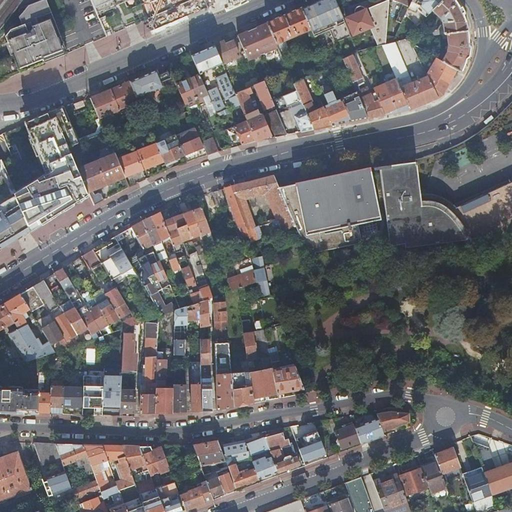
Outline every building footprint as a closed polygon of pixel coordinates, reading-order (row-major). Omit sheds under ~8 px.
[(38,0),(31,3),(21,9),(8,34),(12,47),(23,71),(42,64),(64,55),(70,52),(49,0),(38,0)] [(90,0),(97,17),(119,8),(136,0),(90,0)] [(139,0),(148,18),(191,0),(139,0)] [(343,20),(333,0),(325,0),(327,5),(303,15),(310,30),(315,42),(331,34),(346,28),(343,20)] [(378,47),(381,46),(385,45),(388,0),(369,9),(375,22),(371,24),(365,11),(365,10),(364,9),(363,8),(362,7),(360,7),(359,7),(358,7),(357,7),(355,8),(355,9),(354,10),(354,11),(354,12),(354,14),(354,15),(345,19),(352,36),(370,28),(378,47)] [(395,22),(400,24),(405,14),(411,0),(392,0),(402,4),(395,22)] [(411,0),(405,14),(416,18),(420,13),(424,19),(431,11),(441,0),(411,0)] [(441,35),(467,31),(466,29),(465,25),(464,22),(463,18),(462,14),(460,11),(458,7),(456,4),(454,1),(452,0),(441,0),(431,11),(441,20),(441,19),(443,21),(442,21),(442,26),(441,26),(438,30),(438,31),(432,31),(433,36),(441,35)] [(279,43),(310,30),(303,15),(301,9),(285,16),(266,24),(277,49),(280,56),(288,53),(286,49),(282,50),(279,43)] [(10,13),(0,16),(0,28),(5,22),(4,22),(10,13)] [(237,37),(247,61),(277,49),(266,24),(258,27),(259,30),(245,36),(244,33),(237,37)] [(253,29),(244,33),(245,36),(259,30),(258,27),(253,29)] [(458,70),(460,72),(461,69),(463,66),(464,62),(465,58),(466,54),(467,49),(467,45),(468,40),(467,35),(467,31),(441,35),(442,38),(444,38),(444,39),(446,38),(447,45),(446,52),(447,53),(441,61),(456,69),(458,70)] [(224,45),(222,43),(213,46),(221,64),(238,57),(232,42),(224,45)] [(409,110),(437,98),(427,77),(412,83),(394,42),(392,43),(385,45),(381,46),(396,79),(408,108),(409,110)] [(198,75),(221,64),(213,46),(190,56),(198,75)] [(375,117),(384,115),(374,93),(370,94),(353,54),(341,59),(356,93),(367,119),(375,117)] [(427,77),(437,98),(442,93),(452,76),(456,69),(441,61),(431,56),(429,59),(434,62),(426,75),(427,77)] [(361,63),(371,85),(377,82),(384,79),(375,58),(361,63)] [(345,85),(335,62),(325,66),(327,70),(335,89),(345,85)] [(158,76),(156,71),(149,74),(129,82),(136,99),(163,87),(161,83),(170,79),(167,72),(158,76)] [(235,97),(234,94),(225,74),(215,78),(225,101),(235,97)] [(211,116),(216,114),(198,76),(187,81),(196,100),(202,97),(211,116)] [(400,110),(400,111),(408,108),(396,79),(379,87),(373,90),(374,93),(384,115),(391,112),(392,113),(400,110)] [(315,105),(304,80),(302,81),(313,108),(316,107),(315,105)] [(184,105),(196,100),(187,81),(176,86),(184,105)] [(322,128),(331,126),(323,107),(321,102),(315,105),(316,107),(313,108),(302,81),(293,85),(301,105),(312,130),(322,128)] [(138,113),(141,112),(136,99),(129,82),(110,90),(90,99),(99,118),(99,119),(118,112),(118,111),(135,104),(136,106),(135,108),(138,113)] [(272,110),(275,109),(264,82),(257,85),(254,86),(264,109),(265,110),(271,107),(272,110)] [(347,91),(345,85),(335,89),(338,95),(345,92),(347,91)] [(247,95),(252,93),(250,88),(234,94),(235,97),(239,107),(243,114),(244,116),(247,115),(246,113),(253,110),(247,95)] [(224,110),(216,92),(208,95),(216,113),(224,110)] [(340,124),(349,122),(340,100),(335,102),(331,92),(323,95),(327,105),(323,107),(331,126),(340,124)] [(358,120),(367,119),(356,93),(347,97),(345,92),(338,95),(340,100),(349,122),(358,120)] [(312,130),(301,105),(290,109),(300,132),(312,130)] [(281,137),(286,136),(276,111),(264,115),(265,118),(267,122),(269,126),(275,138),(281,137)] [(100,126),(74,134),(62,112),(29,125),(52,176),(27,190),(28,192),(12,198),(27,228),(88,196),(78,170),(68,149),(104,132),(100,126)] [(263,140),(272,139),(261,115),(246,122),(255,142),(263,140)] [(251,143),(255,142),(246,122),(244,123),(233,127),(241,146),(242,145),(244,145),(248,144),(251,143)] [(202,148),(201,144),(195,130),(175,138),(183,156),(202,148)] [(164,164),(183,156),(175,138),(174,135),(155,144),(155,145),(163,162),(164,164)] [(214,153),(218,152),(213,139),(201,144),(202,148),(206,156),(210,155),(214,153)] [(145,170),(163,162),(155,145),(137,152),(145,170)] [(111,148),(111,147),(100,151),(99,162),(115,155),(111,148)] [(115,155),(124,177),(142,171),(135,153),(120,159),(118,154),(115,155)] [(93,207),(103,201),(100,195),(98,194),(94,195),(92,190),(124,177),(115,155),(99,162),(78,170),(87,193),(88,196),(93,207)] [(404,248),(484,238),(484,232),(511,219),(511,181),(454,207),(451,204),(448,202),(443,198),(439,197),(435,195),(428,194),(422,194),(419,194),(415,162),(413,162),(414,164),(390,167),(389,167),(377,169),(378,168),(376,167),(373,167),(373,170),(378,169),(388,246),(403,244),(404,248)] [(294,227),(306,255),(360,243),(356,224),(379,219),(368,168),(328,177),(278,189),(294,227)] [(278,189),(273,178),(248,184),(224,190),(244,245),(262,239),(258,228),(254,229),(252,230),(240,198),(267,191),(280,221),(277,222),(273,223),(276,233),(294,227),(278,189)] [(225,205),(220,191),(207,196),(212,210),(225,205)] [(266,194),(277,222),(280,221),(267,191),(240,198),(252,230),(254,229),(243,200),(266,194)] [(0,247),(12,240),(28,231),(27,228),(14,197),(12,198),(8,204),(9,205),(9,206),(1,211),(0,209),(0,247)] [(0,205),(0,209),(1,211),(9,206),(9,205),(8,204),(12,198),(7,200),(0,205)] [(201,210),(191,213),(200,237),(209,234),(201,210)] [(191,213),(182,217),(191,240),(191,241),(200,237),(191,213)] [(155,217),(151,219),(160,243),(166,240),(167,243),(170,242),(163,224),(160,215),(155,217)] [(182,217),(173,221),(181,243),(191,240),(182,217)] [(146,222),(142,224),(149,239),(152,247),(153,249),(156,248),(155,245),(160,243),(151,219),(146,222)] [(163,224),(170,242),(172,249),(174,255),(175,257),(178,255),(175,248),(182,245),(181,243),(173,221),(163,224)] [(131,229),(138,243),(142,252),(149,249),(145,241),(149,239),(142,224),(135,227),(131,229)] [(131,229),(124,234),(131,247),(138,243),(131,229)] [(121,235),(114,239),(122,252),(128,248),(121,235)] [(96,249),(92,251),(101,265),(101,266),(111,282),(132,270),(122,252),(114,239),(108,242),(96,249)] [(174,255),(172,249),(166,251),(168,257),(174,255)] [(87,255),(84,256),(87,261),(92,270),(101,265),(92,251),(87,255)] [(153,254),(145,257),(155,278),(157,280),(159,285),(161,284),(160,282),(166,279),(164,274),(159,262),(157,263),(153,254)] [(254,268),(263,266),(262,257),(253,259),(254,268)] [(76,261),(71,265),(79,278),(87,273),(79,259),(76,261)] [(168,262),(171,271),(173,274),(178,271),(174,259),(168,262)] [(227,281),(231,292),(236,290),(246,287),(255,284),(253,272),(247,274),(243,263),(234,266),(238,278),(227,281)] [(62,270),(71,284),(79,279),(79,278),(71,265),(62,270)] [(188,268),(180,271),(188,292),(195,289),(188,268)] [(253,270),(253,272),(260,297),(269,296),(264,268),(253,270)] [(56,273),(53,275),(56,279),(66,296),(74,292),(71,287),(71,286),(61,270),(56,273)] [(164,274),(166,279),(169,287),(172,293),(179,290),(173,274),(171,271),(164,274)] [(46,279),(43,281),(52,297),(60,292),(54,281),(51,276),(46,279)] [(43,281),(32,288),(44,306),(49,314),(59,308),(58,306),(52,297),(43,281)] [(143,288),(161,316),(173,312),(171,309),(170,307),(166,309),(151,283),(143,288)] [(162,290),(170,307),(171,309),(177,306),(172,293),(169,287),(162,290)] [(32,288),(19,296),(28,310),(30,314),(44,306),(32,288)] [(105,295),(106,297),(119,318),(129,312),(118,294),(116,289),(105,295)] [(201,291),(199,292),(202,302),(208,300),(210,299),(212,299),(208,289),(201,291)] [(106,297),(102,290),(91,297),(94,303),(106,297)] [(199,292),(189,296),(193,305),(198,303),(202,302),(199,292)] [(9,302),(2,306),(12,323),(15,327),(34,360),(39,358),(51,354),(54,353),(50,346),(49,345),(41,350),(23,321),(21,316),(25,313),(28,310),(19,296),(9,302)] [(106,297),(94,303),(97,307),(108,325),(119,318),(106,297)] [(198,303),(199,320),(199,327),(209,326),(208,300),(202,302),(198,303)] [(58,306),(64,316),(76,336),(86,330),(79,317),(69,301),(58,306)] [(186,311),(187,321),(199,320),(198,303),(193,305),(191,306),(191,310),(186,311)] [(224,304),(213,305),(215,323),(217,322),(218,338),(227,338),(224,304)] [(0,307),(0,333),(4,332),(11,326),(9,324),(12,323),(2,306),(0,307)] [(108,325),(97,307),(89,311),(100,330),(104,328),(108,335),(112,333),(108,325)] [(179,310),(174,312),(174,321),(187,321),(186,311),(186,308),(179,310)] [(79,317),(86,330),(93,340),(97,338),(95,333),(98,331),(87,312),(79,317)] [(53,322),(55,324),(63,338),(65,341),(76,336),(64,316),(53,322)] [(122,323),(125,328),(134,326),(137,324),(133,318),(122,323)] [(240,320),(242,333),(252,331),(249,319),(240,320)] [(157,350),(157,339),(156,339),(157,324),(148,323),(147,338),(147,358),(146,358),(145,395),(140,395),(139,413),(147,413),(155,414),(157,360),(157,357),(157,354),(157,350)] [(168,323),(158,323),(157,339),(157,350),(167,350),(168,323)] [(55,324),(41,332),(49,345),(50,346),(59,340),(65,349),(69,348),(63,338),(55,324)] [(125,328),(123,329),(121,370),(121,372),(135,372),(136,360),(132,360),(134,326),(125,328)] [(9,334),(26,363),(34,360),(15,327),(12,329),(14,332),(9,334)] [(252,334),(243,335),(247,360),(255,359),(252,334)] [(0,350),(8,363),(11,368),(19,365),(3,337),(0,337),(0,350)] [(183,341),(174,341),(173,356),(183,356),(183,342),(183,341)] [(208,342),(199,342),(200,366),(209,366),(208,342)] [(228,344),(214,345),(216,410),(226,408),(233,407),(230,374),(228,344)] [(276,348),(268,350),(270,363),(278,362),(276,348)] [(91,351),(87,353),(88,360),(87,364),(91,366),(95,363),(95,359),(95,352),(91,351)] [(163,360),(157,360),(155,414),(162,414),(172,414),(172,413),(173,389),(164,389),(164,381),(166,381),(166,360),(163,360)] [(295,368),(293,362),(291,363),(292,368),(287,369),(286,367),(279,368),(279,370),(272,371),(276,394),(303,389),(295,368)] [(251,387),(253,403),(259,402),(265,401),(264,397),(260,371),(258,372),(256,368),(248,369),(249,374),(250,380),(251,387)] [(121,370),(103,369),(103,378),(102,413),(105,413),(119,413),(120,391),(121,370)] [(264,397),(276,394),(272,371),(272,370),(260,371),(264,397)] [(15,384),(31,385),(32,377),(24,376),(24,373),(16,372),(15,384)] [(230,374),(233,407),(244,405),(253,403),(251,387),(243,389),(242,381),(245,381),(243,373),(230,374)] [(83,377),(83,388),(82,408),(93,408),(93,415),(101,416),(102,413),(103,378),(83,377)] [(208,411),(212,411),(210,380),(201,380),(201,385),(202,411),(208,411)] [(250,380),(245,381),(242,381),(243,389),(251,387),(250,380)] [(50,382),(50,394),(49,414),(62,414),(62,408),(63,387),(62,387),(63,382),(50,382)] [(66,387),(63,387),(62,408),(77,408),(77,415),(82,415),(82,408),(83,388),(69,387),(69,385),(66,385),(66,387)] [(173,385),(173,389),(172,413),(186,412),(185,386),(173,385)] [(201,385),(191,386),(191,412),(199,412),(202,411),(201,385)] [(0,412),(23,413),(37,414),(38,394),(38,390),(21,390),(21,388),(8,387),(8,389),(1,389),(1,387),(0,386),(0,412)] [(131,391),(120,391),(119,413),(126,414),(126,410),(134,411),(135,395),(133,394),(131,393),(131,391)] [(38,394),(37,414),(43,414),(49,414),(50,394),(38,394)] [(376,416),(378,420),(382,432),(407,422),(407,415),(390,414),(376,416)] [(356,432),(360,442),(361,445),(372,441),(384,437),(382,432),(378,420),(359,426),(357,427),(359,431),(356,432)] [(312,423),(297,426),(301,436),(315,432),(312,423)] [(356,432),(353,425),(335,432),(338,439),(336,440),(336,441),(336,442),(339,450),(341,449),(360,442),(356,432)] [(264,439),(269,451),(279,449),(292,446),(292,443),(290,444),(289,442),(295,440),(290,427),(284,428),(289,440),(285,441),(283,434),(270,438),(269,435),(265,436),(266,439),(264,439)] [(245,445),(250,457),(269,451),(264,439),(264,438),(245,445)] [(243,440),(225,448),(227,461),(239,458),(239,462),(250,457),(243,440)] [(331,440),(322,444),(324,450),(327,449),(328,451),(334,449),(331,440)] [(217,441),(192,446),(200,466),(209,464),(209,465),(217,465),(216,463),(225,461),(217,441)] [(321,441),(299,450),(303,461),(325,453),(324,450),(322,444),(321,441)] [(473,442),(491,495),(506,490),(508,495),(511,493),(511,455),(507,454),(511,464),(496,469),(489,448),(473,442)] [(53,497),(48,499),(50,504),(58,500),(55,494),(69,489),(63,472),(64,472),(64,469),(54,444),(40,444),(32,444),(42,469),(57,464),(61,473),(45,478),(52,495),(53,497)] [(68,445),(54,444),(64,469),(76,464),(79,471),(84,469),(86,473),(92,471),(86,457),(82,445),(68,445)] [(93,445),(82,445),(86,457),(92,471),(96,482),(99,489),(100,493),(110,488),(117,486),(114,480),(107,481),(104,472),(110,470),(108,464),(102,446),(93,445)] [(111,446),(102,446),(108,464),(112,463),(116,463),(116,460),(119,460),(120,464),(118,465),(123,480),(115,483),(117,486),(118,490),(135,485),(129,469),(121,446),(111,446)] [(129,447),(121,446),(129,469),(145,463),(142,455),(139,447),(129,447)] [(144,447),(139,447),(142,455),(145,463),(150,476),(160,473),(152,451),(150,447),(144,447)] [(160,473),(169,469),(161,448),(152,451),(160,473)] [(434,455),(437,463),(441,474),(460,467),(453,448),(434,455)] [(269,453),(271,458),(277,473),(277,474),(300,465),(296,457),(292,458),(291,458),(291,456),(289,456),(284,458),(283,460),(284,461),(283,461),(279,449),(269,453)] [(324,450),(325,453),(327,458),(336,454),(334,449),(328,451),(327,449),(324,450)] [(0,501),(31,490),(30,487),(28,487),(16,453),(0,458),(0,501)] [(227,466),(227,468),(235,488),(259,479),(254,466),(251,467),(250,464),(252,463),(251,461),(250,458),(239,462),(234,464),(227,466)] [(254,466),(259,479),(277,473),(271,458),(263,461),(264,463),(261,464),(260,461),(256,462),(255,459),(251,461),(252,463),(254,466)] [(437,463),(422,468),(432,497),(448,492),(441,474),(437,463)] [(481,467),(463,474),(464,479),(483,472),(481,467)] [(400,476),(407,495),(426,488),(419,469),(400,476)] [(483,472),(464,479),(465,480),(473,502),(491,495),(483,472)] [(227,474),(218,477),(223,492),(233,489),(227,474)] [(206,482),(212,497),(223,492),(218,477),(206,482)] [(389,481),(375,486),(384,511),(408,502),(398,477),(389,481)] [(155,489),(152,480),(135,486),(138,494),(149,491),(155,489)] [(473,502),(465,480),(464,480),(472,502),(473,502)] [(198,505),(213,500),(212,497),(206,482),(206,481),(200,483),(202,487),(198,489),(198,488),(188,491),(189,493),(179,496),(185,511),(198,505)] [(99,489),(96,482),(75,490),(78,498),(80,497),(94,492),(99,489)] [(110,488),(100,493),(101,496),(103,500),(110,497),(114,508),(109,510),(109,511),(126,511),(125,510),(118,490),(117,486),(110,488)] [(149,491),(138,494),(142,503),(142,505),(144,511),(163,511),(159,500),(156,492),(152,494),(153,498),(144,502),(144,495),(149,493),(149,491)] [(94,492),(80,497),(82,503),(96,498),(94,492)] [(312,496),(299,500),(302,507),(303,507),(301,501),(305,500),(308,510),(324,504),(320,492),(312,496)] [(88,511),(100,508),(96,498),(82,503),(84,508),(85,511),(88,511)] [(180,511),(182,511),(178,499),(176,500),(174,501),(173,501),(173,502),(172,503),(172,504),(170,505),(168,498),(159,500),(163,511),(180,511)] [(337,503),(328,506),(330,511),(352,511),(347,499),(337,503)] [(299,500),(267,511),(303,511),(304,511),(302,507),(299,500)] [(144,511),(142,503),(125,510),(126,511),(144,511)]
